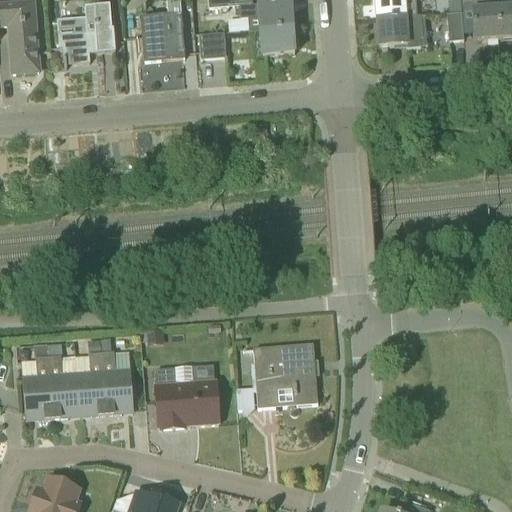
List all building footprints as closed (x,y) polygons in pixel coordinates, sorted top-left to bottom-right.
[(249,34),(261,33),(293,31),(291,5),(259,7),(259,8),(252,8),(251,0),(208,0),(209,12),(239,9),(240,22),(248,22),(249,34)] [(375,0),(377,22),(416,19),(415,2),(432,1),(431,0),(375,0)] [(461,0),(462,6),(472,5),(475,44),(500,42),(498,10),(497,0),(461,0)] [(0,9),(0,30),(9,30),(13,78),(39,76),(34,28),(35,28),(33,6),(0,9)] [(113,54),(111,34),(109,8),(84,10),(86,31),(73,32),(73,22),(57,23),(59,52),(62,51),(64,73),(67,72),(66,66),(84,65),(85,67),(90,67),(89,56),(113,54)] [(511,9),(498,10),(500,42),(511,41),(511,9)] [(473,36),(472,14),(464,15),(464,37),(473,36)] [(464,44),(463,37),(461,16),(446,17),(449,45),(464,44)] [(141,21),(143,46),(145,66),(184,62),(180,18),(141,21)] [(377,22),(379,50),(406,48),(406,52),(421,51),(420,42),(423,42),(421,19),(416,19),(377,22)] [(261,33),(261,39),(262,59),(294,57),(293,31),(261,33)] [(218,42),(219,62),(251,60),(250,46),(230,47),(230,41),(218,42)] [(253,353),(256,396),(257,413),(318,408),(312,348),(253,353)] [(114,356),(101,357),(106,419),(122,418),(121,414),(133,413),(130,373),(115,374),(114,356)] [(90,420),(106,419),(101,357),(89,358),(90,376),(76,377),(79,417),(90,416),(90,420)] [(61,360),(48,361),(53,423),(68,422),(68,418),(79,417),(76,377),(62,378),(61,360)] [(37,424),(53,423),(48,361),(35,362),(37,380),(22,381),(25,421),(37,420),(37,424)] [(175,372),(155,373),(156,389),(155,389),(159,432),(160,432),(160,434),(186,432),(186,430),(218,428),(215,385),(176,388),(175,372)] [(48,481),(43,495),(36,492),(29,511),(79,511),(81,508),(75,506),(80,493),(48,481)] [(136,495),(135,498),(129,511),(177,511),(179,506),(152,496),(151,500),(136,495)]
